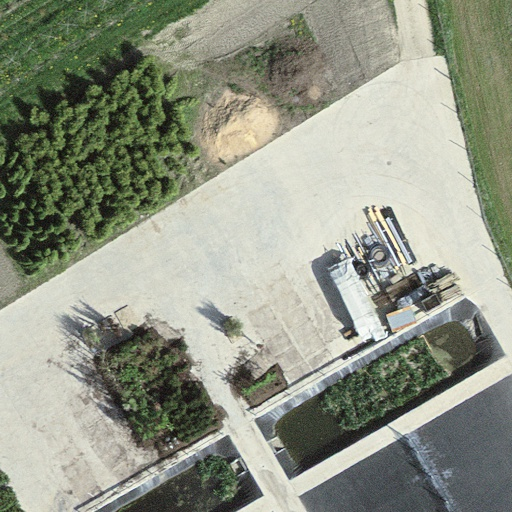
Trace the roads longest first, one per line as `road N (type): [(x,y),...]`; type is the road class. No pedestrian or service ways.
road 1 (track): [(0,334),(431,88)]
road 2 (track): [(410,0),(484,287),(511,333)]
